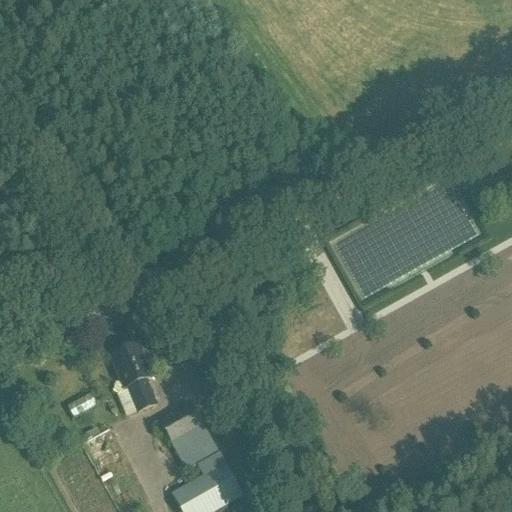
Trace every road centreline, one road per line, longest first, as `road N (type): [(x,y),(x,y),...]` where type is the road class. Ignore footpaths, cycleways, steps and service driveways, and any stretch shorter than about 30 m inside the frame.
road 1 (track): [(511,89),(234,246),(81,313)]
road 2 (unknown): [(81,313),(0,196)]
